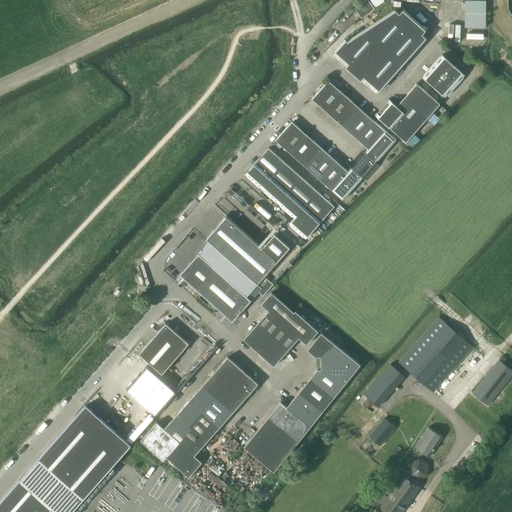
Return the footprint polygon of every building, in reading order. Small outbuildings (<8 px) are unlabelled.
[(368,0),(365,0),(354,7),(361,18),(374,9),(368,0)] [(465,0),(465,27),(486,27),(486,0),(465,0)] [(346,67),(362,81),(365,77),(380,90),(427,38),(423,35),(426,31),(403,11),(400,14),(396,11),(349,42),(347,40),(336,52),(350,64),(346,67)] [(423,77),(446,97),(465,75),(443,55),(423,77)] [(376,163),(396,140),(329,81),(312,99),(368,149),(348,172),(292,122),(276,140),(343,200),(363,178),(367,182),(381,167),(376,163)] [(375,115),(406,143),(441,105),(417,84),(397,106),(389,99),(375,115)] [(295,218),(289,224),(306,239),(335,207),(269,148),(246,174),(295,218)] [(227,217),(206,240),(209,242),(214,247),(256,284),(261,288),(258,292),(263,296),(273,284),(269,281),(265,277),(278,261),(290,248),(275,235),(263,248),(227,217)] [(209,242),(198,254),(213,268),(245,296),(256,284),(214,247),(209,242)] [(179,275),(233,322),(251,301),(245,296),(213,268),(198,254),(179,275)] [(261,305),(269,311),(244,340),(274,367),(299,339),(307,345),(318,332),(295,311),(294,313),(271,293),(261,305)] [(400,363),(433,392),(473,347),(440,318),(400,363)] [(139,354),(162,374),(189,344),(166,324),(139,354)] [(317,370),(287,407),(281,402),(244,447),(274,472),(361,365),(322,333),(308,350),(316,357),(321,357),(322,369),(317,370)] [(157,422),(140,440),(163,460),(166,457),(189,477),(202,462),(195,456),(258,384),(228,357),(164,429),(157,422)] [(473,394),(487,405),(511,373),(511,371),(499,361),(473,394)] [(365,394),(378,406),(405,376),(391,364),(365,394)] [(145,368),(126,390),(156,417),(176,395),(145,368)] [(0,502),(0,511),(71,511),(131,445),(86,405),(0,502)] [(369,437),(380,446),(395,427),(385,418),(369,437)] [(415,448),(430,457),(443,436),(429,427),(415,448)] [(376,499),(383,504),(378,510),(376,509),(373,511),(365,511),(364,511),(363,511),(401,511),(420,487),(404,475),(388,497),(381,492),(376,499)]
